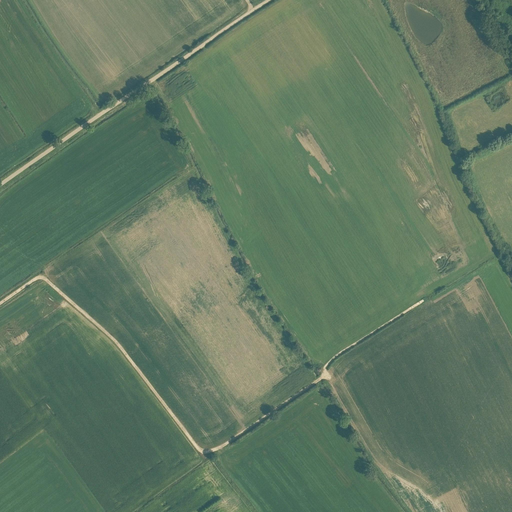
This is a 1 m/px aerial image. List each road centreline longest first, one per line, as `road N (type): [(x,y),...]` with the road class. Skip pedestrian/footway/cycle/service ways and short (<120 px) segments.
road 1 (track): [(410,305),(330,358),(313,383),(204,452),(115,340),(43,276),(0,302)]
road 2 (unclassified): [(269,0),(0,184)]
